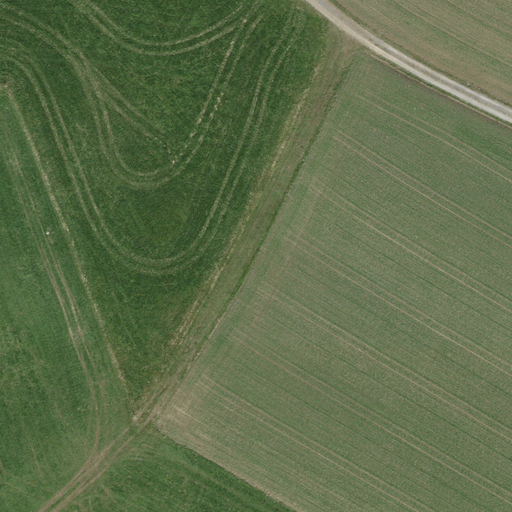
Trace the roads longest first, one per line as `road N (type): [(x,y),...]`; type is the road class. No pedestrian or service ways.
road 1 (track): [(50,511),(104,468),(155,396),(355,32)]
road 2 (track): [(320,0),(355,32),(511,114)]
